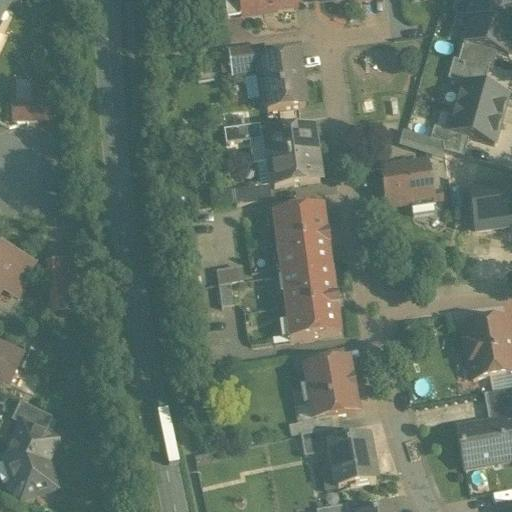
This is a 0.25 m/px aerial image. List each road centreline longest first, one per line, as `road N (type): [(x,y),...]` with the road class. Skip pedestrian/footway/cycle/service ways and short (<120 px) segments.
road 1 (tertiary): [(188,511),(118,132),(112,0)]
road 2 (residential): [(370,310),(332,48)]
road 3 (residential): [(370,310),(511,292)]
